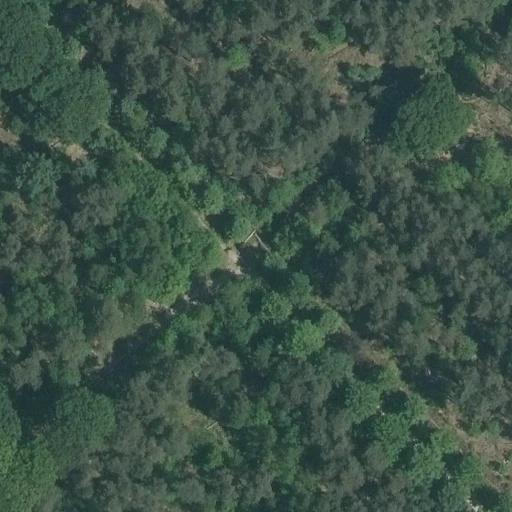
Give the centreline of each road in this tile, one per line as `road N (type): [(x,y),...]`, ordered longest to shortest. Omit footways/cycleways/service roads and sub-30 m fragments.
road 1 (track): [(244,264),(511,19)]
road 2 (track): [(482,511),(244,264)]
